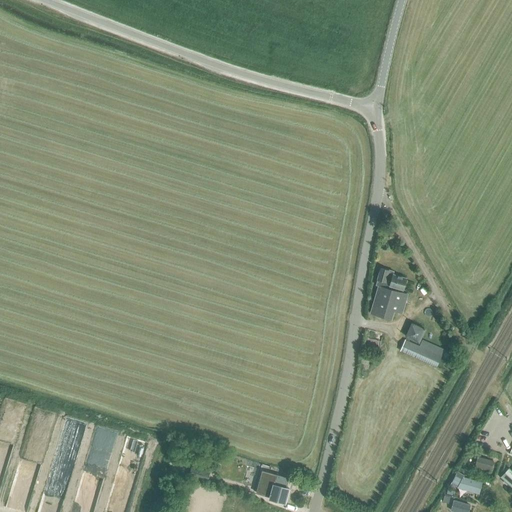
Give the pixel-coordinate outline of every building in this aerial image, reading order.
[(370,313),(391,320),(394,311),(402,314),(407,294),(388,289),(389,286),(403,290),(406,279),(393,274),(394,271),(389,270),(388,270),(381,268),(376,285),(378,286),(370,313)] [(412,324),(405,338),(419,344),(426,330),(412,324)] [(405,340),(400,352),(436,368),(444,350),(422,340),(419,347),(405,340)] [(493,461),(477,457),(475,466),(490,471),(493,461)] [(208,481),(210,472),(191,467),(189,476),(208,481)] [(511,472),(508,469),(501,477),(511,487),(511,472)] [(264,471),(258,494),(270,497),(270,498),(285,502),(288,489),(286,488),(284,488),(287,477),(264,471)] [(456,473),(452,481),(458,484),(459,484),(462,478),(463,477),(464,475),(457,471),(456,473)] [(457,487),(463,489),(478,493),(481,483),(466,479),(462,478),(459,484),(457,487)] [(443,495),(441,502),(448,504),(450,497),(443,495)] [(454,501),(451,511),(456,511),(467,511),(469,505),(454,501)]
